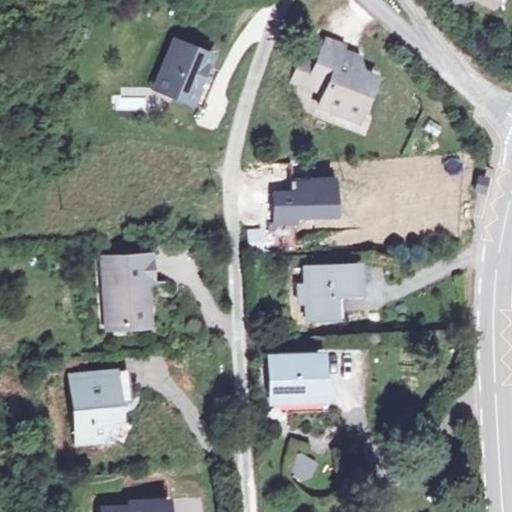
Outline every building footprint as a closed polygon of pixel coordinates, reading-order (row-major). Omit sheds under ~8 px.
[(336,33),(326,55),(315,78),(334,87),(328,97),(349,107),(352,97),(366,96),(372,100),(386,69),(366,59),(370,54),(351,46),(354,39),(336,33)] [(188,40),(175,41),(186,45),(209,55),(189,103),(201,108),(217,70),(211,67),(216,53),(188,40)] [(175,41),(173,45),(184,50),(186,45),(175,41)] [(184,50),(173,45),(155,88),(167,93),(189,103),(209,55),(186,45),(184,50)] [(315,78),(326,55),(313,48),(302,73),(315,78)] [(366,114),(372,100),(366,96),(352,97),(349,107),(366,114)] [(148,258),(100,259),(105,332),(141,331),(138,288),(150,287),(148,258)] [(352,265),(305,267),(306,283),(295,283),(295,300),(305,302),(305,317),(333,315),(331,294),(353,293),(352,265)] [(321,352),(271,353),(273,395),(296,395),(296,407),(324,406),(321,352)] [(130,374),(110,376),(112,391),(132,390),(130,374)] [(112,391),(110,376),(70,379),(77,448),(99,447),(116,411),(134,410),(132,390),(112,391)] [(169,511),(169,500),(141,500),(141,506),(107,507),(106,511),(169,511)]
